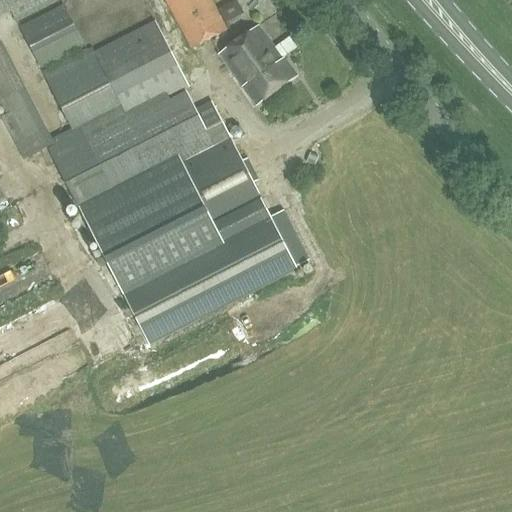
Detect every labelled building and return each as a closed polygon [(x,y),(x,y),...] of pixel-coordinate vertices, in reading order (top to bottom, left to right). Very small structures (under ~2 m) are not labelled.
[(166,0),(192,49),(229,30),(213,0),(166,0)] [(66,4),(21,25),(42,68),(87,46),(69,9),(66,4)] [(192,90),(157,20),(95,52),(91,55),(120,113),(124,121),(188,92),(192,90)] [(260,25),(219,54),(258,106),(299,76),(286,57),(285,58),(260,25)] [(293,33),(278,40),(283,50),(298,44),(293,33)] [(53,138),(3,42),(0,43),(0,98),(9,115),(2,118),(23,161),(56,145),(53,138)] [(92,47),(44,71),(73,128),(53,138),(56,145),(120,113),(91,55),(95,52),(92,47)] [(124,121),(120,113),(56,145),(50,148),(80,206),(178,157),(182,163),(232,138),(213,101),(197,109),(188,92),(124,121)] [(182,163),(214,225),(263,199),(232,138),(182,163)] [(178,157),(80,206),(80,207),(87,219),(126,295),(225,245),(214,225),(178,157)] [(272,216),(263,199),(214,225),(225,245),(126,295),(151,347),(299,271),(297,267),(272,216)] [(284,210),(272,216),(297,267),(310,260),(284,210)]
